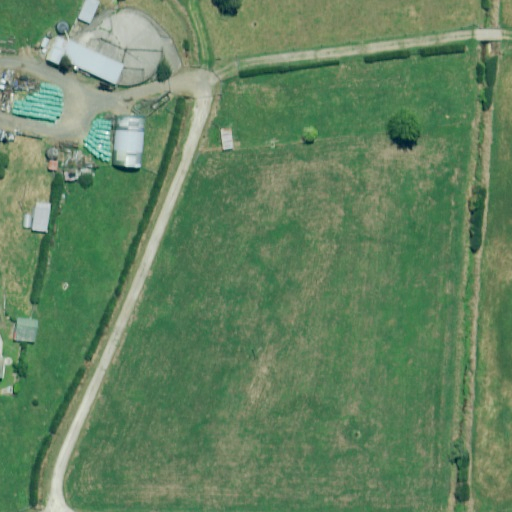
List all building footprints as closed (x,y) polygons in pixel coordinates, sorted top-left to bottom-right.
[(100,1),(96,0),(85,0),(78,18),(90,23),(100,1)] [(124,65),(57,36),(47,60),(58,64),(60,60),(116,84),(124,65)] [(58,91),(44,87),(42,96),(56,100),(58,91)] [(69,101),(61,97),(54,108),(63,113),(69,101)] [(144,118),(115,117),(114,166),(143,167),(144,118)] [(234,149),(232,129),(221,130),(223,150),(234,149)] [(59,148),(48,148),(48,170),(59,170),(59,148)] [(50,204),(35,203),(32,230),(47,232),(50,204)] [(37,320),(16,319),(15,341),(37,341),(37,320)]
